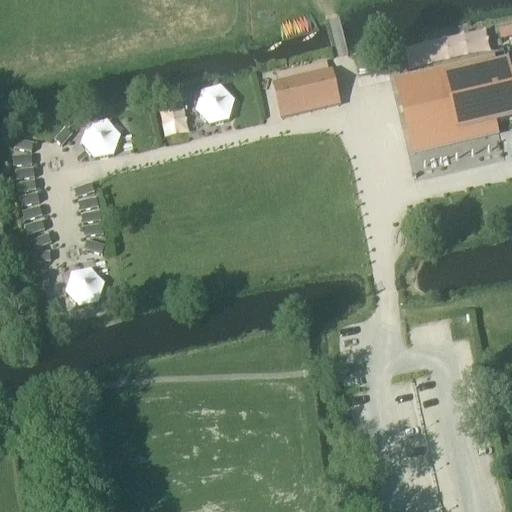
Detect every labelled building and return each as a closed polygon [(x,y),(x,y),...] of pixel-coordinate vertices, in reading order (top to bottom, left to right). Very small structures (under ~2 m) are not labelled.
[(433,76),(395,85),(395,87),(409,147),(495,127),(511,123),(511,78),(508,79),(505,68),(493,71),(491,62),(433,76)] [(327,76),(277,88),(284,118),(305,113),(305,110),(323,106),(324,109),(337,105),(330,75),(327,76)] [(200,96),(194,115),(208,130),(228,125),(233,106),(219,91),(200,96)] [(93,163),(112,159),(119,141),(106,126),(87,129),(80,148),(93,163)] [(59,154),(71,140),(64,133),(52,148),(59,154)] [(12,154),(31,158),(33,149),(15,145),(12,154)] [(12,172),(31,171),(30,162),(11,163),(12,172)] [(14,186),(33,183),(32,174),(13,177),(14,186)] [(17,200),(35,196),(34,187),(15,190),(17,200)] [(75,204),(93,197),(90,188),(72,194),(75,204)] [(20,214),(38,208),(35,199),(17,204),(20,214)] [(78,217),(97,213),(94,204),(76,208),(78,217)] [(22,227),(41,222),(38,213),(20,218),(22,227)] [(80,230),(99,227),(97,217),(78,220),(80,230)] [(25,241),(44,236),(41,227),(22,232),(25,241)] [(83,243),(102,240),(100,230),(81,233),(83,243)] [(32,256),(49,250),(46,240),(28,247),(32,256)] [(82,256),(101,261),(103,252),(85,246),(82,256)] [(31,269),(50,267),(49,258),(30,259),(31,269)] [(97,307),(103,288),(90,274),(70,278),(64,297),(78,312),(97,307)] [(46,298),(51,280),(41,277),(37,296),(46,298)]
